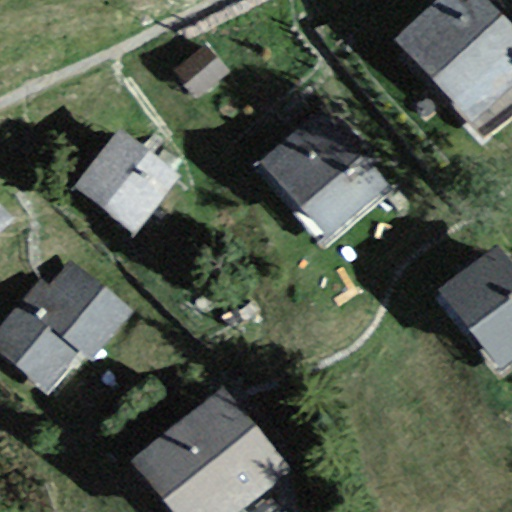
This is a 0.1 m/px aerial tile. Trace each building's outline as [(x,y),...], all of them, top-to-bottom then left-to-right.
[(511,60),(451,0),(425,0),(372,53),(449,129),(511,65),(511,60)] [(314,117),(236,165),(287,247),(365,199),(314,117)] [(155,185),(89,135),(42,198),(107,247),(155,185)] [(511,311),(481,258),(413,297),(460,378),(511,348),(511,311)] [(59,260),(21,297),(81,358),(119,321),(59,260)] [(0,315),(0,380),(23,401),(56,364),(0,315)] [(200,392),(100,466),(134,511),(206,511),(260,472),(200,392)]
